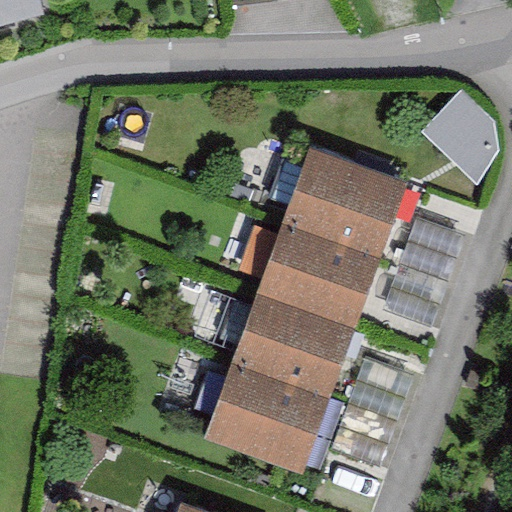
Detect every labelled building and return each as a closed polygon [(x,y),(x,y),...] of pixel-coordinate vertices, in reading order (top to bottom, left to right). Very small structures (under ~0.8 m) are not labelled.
[(40,0),(0,0),(0,32),(46,20),(40,0)] [(429,128),(480,172),(511,135),(511,125),(466,85),(429,128)] [(281,210),(378,245),(405,172),(308,136),(281,210)] [(255,281),(352,317),(378,245),(281,210),(255,281)] [(230,351),(326,387),(352,317),(255,281),(230,351)] [(326,387),(230,351),(202,426),(299,461),(326,387)] [(170,511),(240,511),(179,490),(170,511)]
